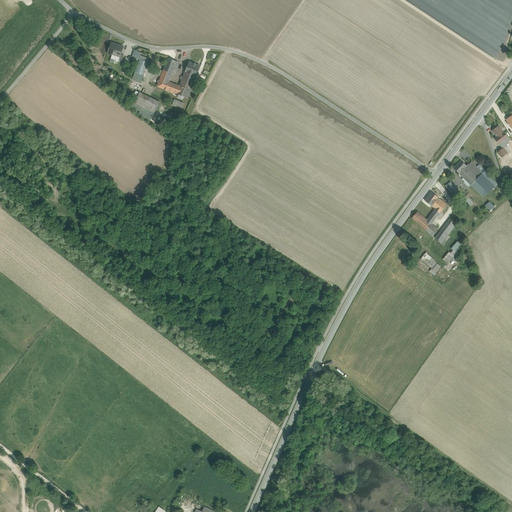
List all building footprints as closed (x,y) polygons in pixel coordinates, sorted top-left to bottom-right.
[(227,47),(235,36),(217,23),(209,35),(227,47)] [(116,44),(111,42),(108,53),(120,57),(121,54),(123,47),(115,45),(116,44)] [(195,76),(185,72),(179,86),(169,82),(172,73),(177,61),(168,58),(157,87),(187,98),(190,90),(195,76)] [(148,62),(139,59),(135,72),(144,75),(148,62)] [(200,66),(189,61),(185,72),(195,76),(200,66)] [(159,102),(139,92),(136,98),(134,103),(154,113),(159,102)] [(172,105),(182,109),(184,102),(174,99),(172,105)] [(508,137),(498,125),(492,131),(497,137),(495,139),(499,144),(501,143),(502,143),(503,143),(502,142),(508,137)] [(503,148),(498,152),(502,157),(507,153),(503,148)] [(461,160),(454,168),(459,173),(460,173),(467,166),(461,160)] [(471,162),(467,167),(467,166),(460,173),(471,185),(474,181),(482,173),(471,162)] [(499,186),(484,171),(482,173),(494,186),(492,189),(494,191),(499,186)] [(494,186),(482,173),(474,181),(484,191),(487,194),(492,189),(494,186)] [(484,191),(474,181),(471,185),(480,194),(484,191)] [(457,191),(451,182),(446,186),(452,195),(457,191)] [(438,197),(432,192),(425,201),(432,206),(438,198),(438,197)] [(446,204),(438,198),(432,206),(435,209),(427,220),(432,224),(433,221),(438,215),(441,218),(443,215),(440,213),(446,204)] [(489,201),(483,208),(488,213),(494,206),(489,201)] [(427,220),(417,211),(412,218),(426,231),(432,224),(427,220)] [(450,219),(436,238),(442,243),(448,235),(457,223),(450,219)] [(440,226),(433,221),(432,224),(426,231),(432,236),(440,226)] [(448,235),(442,243),(445,246),(451,238),(448,235)] [(449,252),(443,259),(448,263),(453,257),(463,246),(458,242),(451,248),(453,250),(450,253),(449,252)] [(435,260),(426,252),(418,263),(435,275),(437,272),(439,274),(443,268),(435,261),(435,260)] [(453,257),(448,263),(452,267),(457,261),(453,257)]
